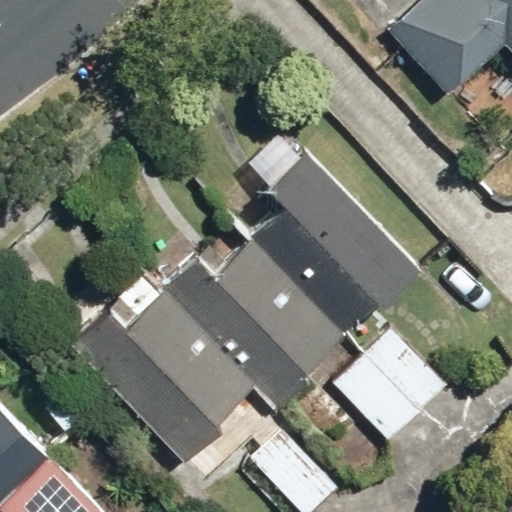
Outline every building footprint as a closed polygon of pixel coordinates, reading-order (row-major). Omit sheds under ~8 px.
[(511,0),(401,0),(376,24),(436,88),(488,39),(511,64),(511,0)] [(108,293),(59,340),(171,458),(245,388),(262,406),(410,266),(296,145),(246,192),(262,208),(197,268),(182,252),(122,308),(108,293)] [(385,324),(326,379),(383,439),(441,384),(385,324)] [(96,511),(0,412),(0,511),(96,511)] [(274,424),(242,454),(297,511),(299,511),(330,483),(274,424)]
